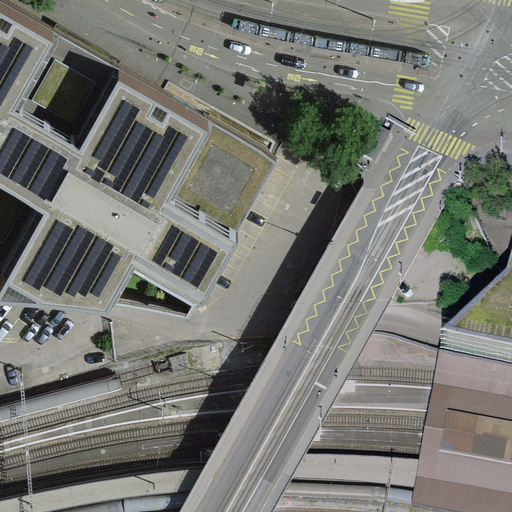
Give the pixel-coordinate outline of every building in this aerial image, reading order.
[(57,28),(7,0),(0,0),(0,166),(45,193),(0,276),(0,278),(111,288),(135,247),(217,294),(255,231),(171,184),(208,116),(120,62),(78,133),(14,95),(57,28)] [(376,129),(361,155),(374,163),(389,136),(376,129)] [(511,269),(507,287),(445,352),(444,354),(440,357),(511,370),(511,269)] [(511,511),(511,367),(444,356),(422,463),(415,495),(412,511),(419,511),(511,511)] [(0,511),(29,511),(95,499),(192,487),(261,484),(329,487),(415,495),(422,463),(333,458),(203,462),(133,470),(73,479),(0,494),(0,511)]
